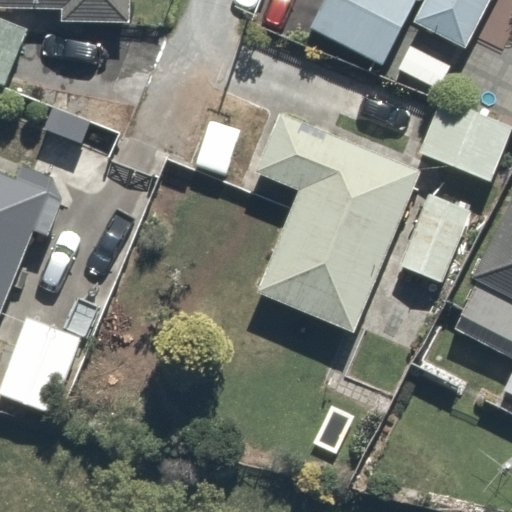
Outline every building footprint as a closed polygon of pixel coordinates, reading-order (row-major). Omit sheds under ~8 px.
[(476,49),(501,0),(331,0),(318,27),(382,60),(406,13),(476,49)] [(0,29),(0,86),(10,91),(30,43),(0,29)] [(511,126),(442,97),(419,151),(494,183),(511,141),(511,126)] [(357,326),(422,168),(285,112),(260,172),(301,188),(260,286),(357,326)] [(0,316),(52,184),(0,164),(0,316)] [(476,199),(432,181),(398,264),(443,282),(476,199)] [(511,216),(458,325),(511,352),(511,216)] [(93,338),(32,312),(0,389),(0,392),(59,418),(93,338)]
